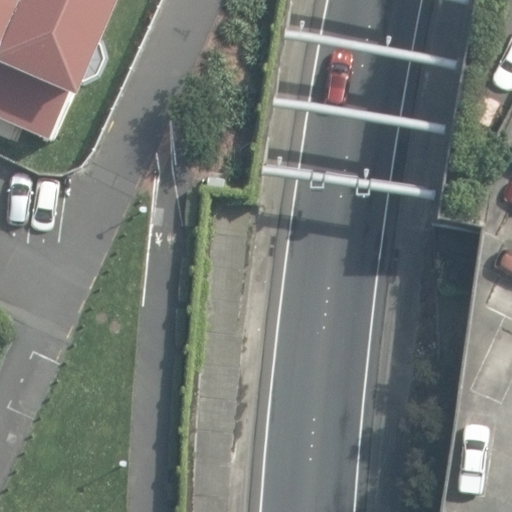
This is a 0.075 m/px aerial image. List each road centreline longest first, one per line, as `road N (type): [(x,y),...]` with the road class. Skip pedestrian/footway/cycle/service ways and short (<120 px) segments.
road 1 (motorway): [(311,511),(315,412),(351,134),(378,0)]
road 2 (residential): [(185,0),(70,271)]
